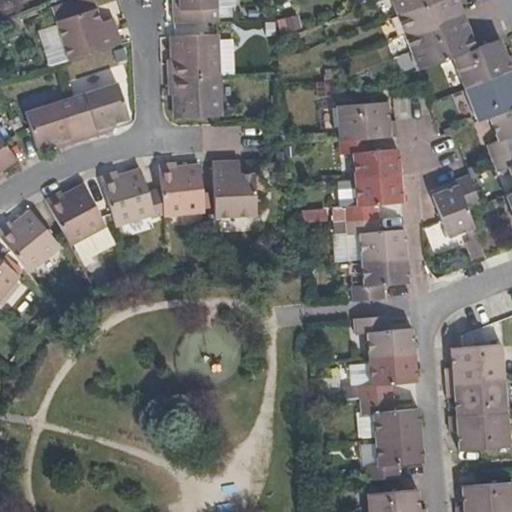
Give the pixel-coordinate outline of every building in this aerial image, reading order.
[(79,0),(53,9),(58,23),(99,9),(95,0),(79,0)] [(173,0),(174,9),(181,9),(180,0),(173,0)] [(174,9),(175,26),(221,24),(219,3),(219,0),(180,0),(181,9),(174,9)] [(389,0),(389,1),(396,18),(443,0),(389,0)] [(456,0),(443,0),(396,18),(403,35),(461,12),(456,0)] [(72,63),(126,46),(116,19),(104,24),(99,9),(58,23),(72,63)] [(461,12),(403,35),(410,54),(468,31),(461,12)] [(295,14),(277,20),(281,33),(299,27),(295,14)] [(468,31),(410,54),(418,73),(453,59),(465,90),(511,70),(511,54),(508,56),(504,46),(491,51),(489,44),(476,49),(468,31)] [(170,62),(171,81),(221,78),(219,35),(175,37),(176,62),(170,62)] [(501,39),(489,44),(491,51),(504,46),(501,39)] [(511,70),(465,90),(479,124),(489,120),(511,110),(511,70)] [(221,78),(171,81),(172,97),(178,97),(180,119),(223,117),(221,78)] [(120,84),(74,99),(88,141),(100,138),(98,131),(114,126),(131,120),(127,107),(121,87),(120,84)] [(127,85),(121,87),(127,107),(133,105),(127,85)] [(88,141),(74,99),(28,114),(40,150),(57,144),(71,139),(74,147),(88,141)] [(339,110),(342,143),(375,141),(375,127),(392,126),(391,113),(377,113),(377,107),(339,110)] [(511,110),(489,120),(498,141),(488,145),(494,160),(511,152),(511,110)] [(375,127),(375,141),(399,139),(398,125),(392,126),(375,127)] [(100,138),(117,134),(114,126),(98,131),(100,138)] [(3,130),(0,132),(0,135),(12,150),(16,147),(3,130)] [(0,175),(5,172),(19,160),(12,150),(0,135),(0,175)] [(57,144),(60,152),(74,147),(71,139),(57,144)] [(375,141),(342,143),(343,155),(353,155),(356,182),(403,179),(401,154),(376,155),(375,141)] [(511,152),(494,160),(498,171),(509,168),(511,174),(511,152)] [(244,175),(243,161),(216,162),(217,193),(218,208),(218,218),(261,215),(260,197),(259,187),(259,174),(244,175)] [(182,169),(181,164),(163,166),(167,214),(208,210),(208,208),(207,193),(205,168),(182,169)] [(0,185),(9,179),(5,172),(0,175),(0,185)] [(125,179),(123,174),(106,178),(120,226),(159,214),(147,173),(125,179)] [(468,211),(482,205),(471,178),(457,183),(460,189),(434,199),(443,221),(450,238),(475,228),(468,211)] [(403,179),(356,182),(358,207),(347,208),(348,223),(381,220),(380,205),(405,204),(403,179)] [(271,197),(270,186),(259,187),(260,197),(271,197)] [(68,201),(64,195),(49,202),(73,247),(107,228),(108,227),(89,190),(68,201)] [(218,208),(217,193),(207,193),(208,208),(218,208)] [(325,221),(325,209),(300,210),(300,222),(325,221)] [(19,229),(15,225),(0,235),(33,274),(64,248),(37,215),(19,229)] [(381,220),(348,223),(349,235),(361,235),(362,262),(409,259),(407,232),(382,233),(381,220)] [(432,248),(445,242),(436,222),(423,228),(432,248)] [(115,241),(107,228),(73,247),(80,261),(115,241)] [(0,307),(25,277),(0,255),(0,307)] [(409,259),(362,262),(364,285),(353,286),(354,300),(385,298),(385,284),(410,283),(409,259)] [(370,332),(371,357),(416,354),(414,329),(390,331),(389,315),(356,317),(357,333),(370,332)] [(492,329),(462,330),(463,343),(493,341),(492,329)] [(503,345),(465,348),(465,355),(453,355),(453,368),(449,369),(449,384),(470,382),(506,379),(503,345)] [(416,354),(371,357),(373,383),(361,384),(362,398),(395,395),(394,382),(418,381),(416,354)] [(509,413),(506,379),(470,382),(449,384),(452,418),(509,413)] [(395,395),(362,398),(363,413),(375,413),(377,437),(422,433),(420,407),(396,409),(395,395)] [(511,446),(509,413),(452,418),(453,430),(460,431),(461,443),(473,442),(474,449),(511,446)] [(422,433),(377,437),(379,463),(367,464),(368,479),(401,476),(400,462),(425,460),(422,433)] [(459,505),(459,511),(511,511),(511,480),(476,483),(477,490),(464,491),(465,504),(459,505)] [(369,491),(370,511),(428,511),(429,507),(423,508),(422,494),(409,495),(408,488),(369,491)]
